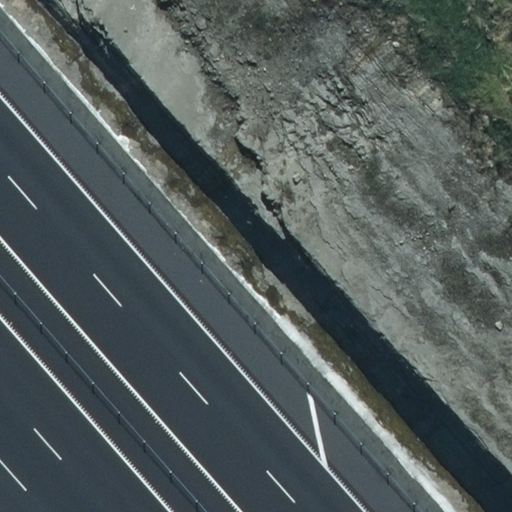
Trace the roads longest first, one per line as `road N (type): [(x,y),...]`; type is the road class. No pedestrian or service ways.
road 1 (motorway): [(0,121),(338,511)]
road 2 (motorway): [(129,511),(0,359)]
